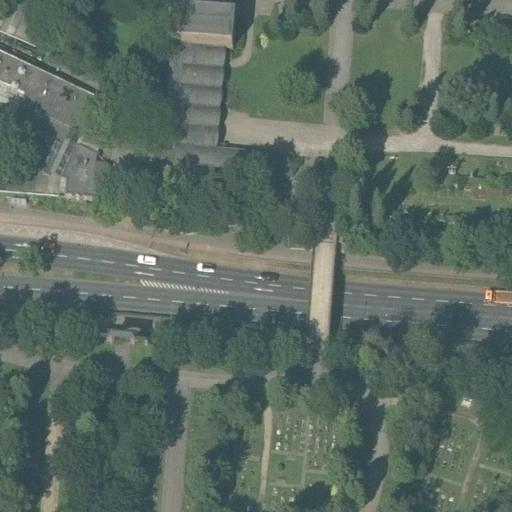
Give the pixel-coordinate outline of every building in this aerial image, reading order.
[(8,0),(3,14),(0,12),(0,35),(36,53),(56,10),(35,0),(8,0)] [(222,64),(222,59),(232,60),(235,25),(171,19),(168,53),(183,55),(170,194),(211,198),(212,185),(212,177),(220,177),(275,181),(277,158),(222,154),(213,154),(216,129),(222,64)] [(0,96),(81,137),(97,101),(0,55),(0,96)] [(81,137),(0,96),(0,137),(22,148),(15,164),(59,186),(75,149),(81,137)] [(22,148),(0,137),(0,195),(64,201),(64,188),(59,186),(15,164),(22,148)] [(75,149),(97,159),(101,147),(81,137),(75,149)] [(75,149),(59,186),(64,188),(64,201),(106,204),(108,168),(96,167),(97,159),(75,149)]
